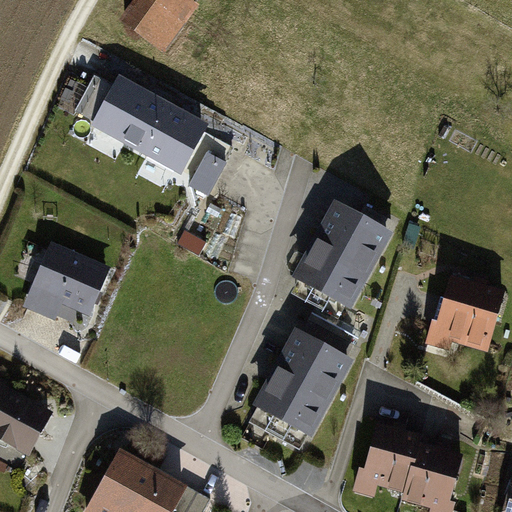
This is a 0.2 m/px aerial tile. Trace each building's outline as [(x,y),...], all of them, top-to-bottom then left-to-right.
[(204,5),(195,0),(138,0),(122,24),(167,57),(204,5)] [(211,127),(122,78),(94,128),(183,177),(211,127)] [(192,184),(212,194),(237,147),(217,136),(192,184)] [(396,229),(340,197),(296,275),(352,306),(396,229)] [(113,271),(53,245),(25,308),(58,322),(65,306),(93,318),(113,271)] [(506,292),(451,278),(440,324),(434,322),(428,346),(454,352),(456,346),(490,354),(506,292)] [(360,348),(300,317),(254,408),(314,438),(360,348)] [(0,441),(31,459),(56,414),(5,385),(9,380),(0,374),(0,441)] [(431,435),(377,422),(366,466),(359,465),(352,494),(376,500),(379,487),(434,505),(432,511),(451,511),(467,453),(428,443),(431,435)] [(175,511),(190,487),(124,449),(87,511),(175,511)] [(511,511),(511,479),(503,511),(511,511)]
